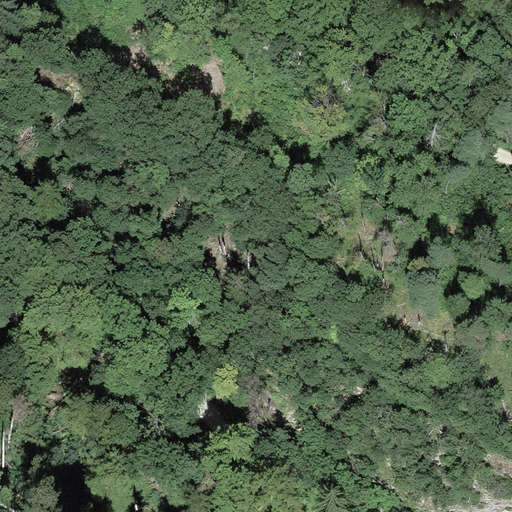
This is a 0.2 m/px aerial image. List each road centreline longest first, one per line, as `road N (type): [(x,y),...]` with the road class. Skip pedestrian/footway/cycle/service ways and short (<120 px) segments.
road 1 (track): [(0,242),(111,302),(176,371),(281,511)]
road 2 (track): [(184,0),(511,159)]
road 3 (track): [(194,511),(83,457)]
